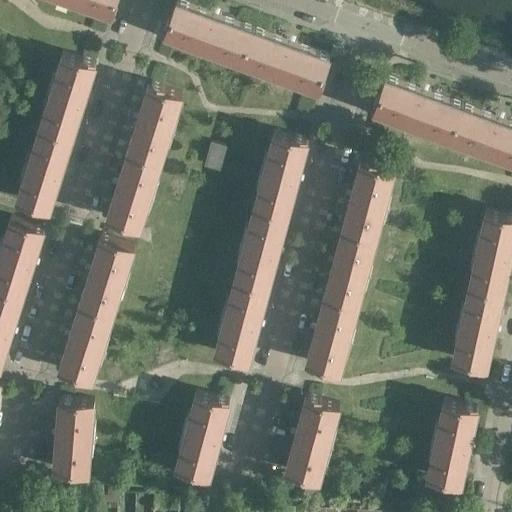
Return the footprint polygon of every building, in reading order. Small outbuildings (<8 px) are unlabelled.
[(88,4),(91,5),(109,11),(110,9),(111,10),(114,0),(84,0),(89,1),(88,4)] [(166,18),(162,29),(164,30),(164,32),(184,40),(185,36),(220,49),(219,52),(239,60),(251,26),(180,0),(174,0),(168,18),(166,18)] [(251,26),(239,60),(259,67),(261,64),(295,77),(294,80),(315,87),(316,85),(318,86),(322,74),(320,74),(327,53),(251,26)] [(46,101),(39,122),(72,133),(95,61),(92,60),(92,58),(81,54),(80,56),(62,50),(55,71),(57,71),(48,102),(46,101)] [(449,136),(461,102),(385,75),(378,94),(376,94),(372,105),(373,106),(373,108),(393,116),(394,113),(429,126),(428,128),(449,136)] [(162,86),(162,84),(152,81),(151,83),(149,82),(127,148),(161,159),(167,138),(164,137),(172,113),(175,114),(182,92),(162,86)] [(511,120),(461,102),(449,136),(469,143),(470,140),(505,153),(504,156),(511,158),(511,120)] [(17,195),(38,202),(49,205),(72,133),(39,122),(33,143),(35,144),(25,174),(23,174),(17,195)] [(305,136),(301,135),(293,133),(292,134),(273,129),(267,151),(270,152),(262,183),(259,182),(253,203),(286,212),(306,139),(304,138),(305,136)] [(225,144),(211,140),(205,162),(219,166),(225,144)] [(161,159),(127,148),(106,214),(140,225),(146,204),(143,203),(151,178),(154,179),(161,159)] [(374,159),(368,157),(362,155),(361,157),(359,157),(341,224),(375,233),(381,212),(378,211),(384,186),(387,187),(393,166),(373,161),(374,159)] [(239,255),(234,276),(267,285),(286,212),(253,203),(248,223),(251,224),(243,256),(239,255)] [(472,260),(468,281),(502,289),(511,243),(511,211),(505,210),(505,212),(484,207),(479,229),(482,229),(475,261),(472,260)] [(0,287),(21,294),(43,225),(10,214),(3,235),(6,236),(0,256),(0,287)] [(375,233),(341,224),(323,291),(357,300),(363,278),(360,277),(366,253),(369,254),(375,233)] [(100,234),(79,300),(113,310),(119,289),(116,288),(124,265),(127,265),(134,244),(100,234)] [(267,285),(234,276),(228,297),(231,298),(223,328),(220,327),(214,349),(234,354),(233,356),(244,359),(245,357),(248,358),(267,285)] [(502,289),(468,281),(463,302),(466,303),(459,334),(456,334),(452,355),(472,360),(472,362),(483,365),(484,362),(486,363),(502,289)] [(0,362),(21,294),(0,287),(0,362)] [(357,300),(323,291),(305,357),(307,358),(307,360),(316,362),(319,363),(319,361),(339,366),(344,345),(341,345),(348,320),(351,320),(357,300)] [(113,310),(79,300),(58,366),(59,366),(59,368),(60,368),(71,372),(72,370),(91,376),(98,355),(95,354),(103,330),(106,331),(113,310)] [(226,399),(227,396),(215,393),(214,395),(195,390),(189,411),(192,412),(184,443),(181,443),(176,464),(195,469),(195,471),(206,474),(207,472),(209,472),(228,399),(226,399)] [(318,395),(308,392),(307,392),(307,394),(304,393),(284,466),(287,467),(286,469),(298,472),(298,470),(318,475),(324,454),(320,453),(329,422),(332,423),(338,402),(318,397),(318,395)] [(56,464),(56,467),(68,468),(68,466),(89,468),(90,446),(87,446),(89,420),(92,420),(94,398),(73,397),(73,394),(61,393),(61,396),(59,396),(54,464),(56,464)] [(475,403),(463,400),(463,402),(442,398),(438,419),(441,419),(434,451),(431,450),(426,472),(446,476),(446,479),(457,481),(458,479),(461,480),(477,405),(474,405),(475,403)] [(53,482),(53,499),(66,499),(66,482),(53,482)] [(83,500),(83,495),(83,483),(67,482),(66,499),(83,500)] [(115,483),(105,482),(104,499),(115,500),(115,483)] [(92,483),(83,483),(83,495),(92,496),(92,483)] [(152,506),(176,507),(177,494),(153,493),(152,506)] [(21,506),(45,506),(45,497),(21,496),(21,506)] [(234,502),(234,511),(257,511),(257,503),(234,502)] [(266,511),(279,511),(280,504),(267,503),(266,511)]
